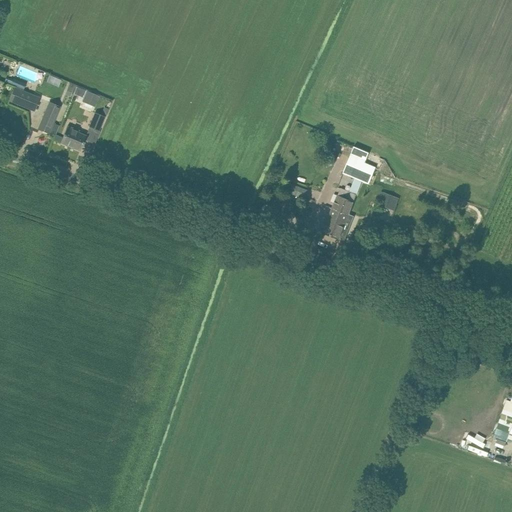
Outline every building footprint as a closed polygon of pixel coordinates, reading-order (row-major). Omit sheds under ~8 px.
[(70,97),(75,86),(69,83),(64,95),(70,97)] [(38,98),(14,88),(9,100),(33,110),(38,98)] [(87,91),(82,102),(94,107),(99,96),(87,91)] [(60,108),(49,103),(37,130),(49,134),(60,108)] [(98,131),(104,116),(96,113),(90,128),(98,131)] [(61,144),(80,152),(86,137),(78,134),(79,131),(68,126),(61,144)] [(353,148),(342,173),(354,178),(354,177),(362,181),(368,183),(375,169),(364,164),(368,154),(369,153),(353,147),(353,148)] [(349,191),(356,194),(362,181),(354,177),(354,178),(349,191)] [(307,190),(287,183),(284,191),(304,199),(307,190)] [(348,215),(356,194),(349,191),(340,188),(332,208),(348,215)] [(381,197),(378,204),(394,210),(399,199),(380,191),(379,196),(381,197)] [(306,208),(278,196),(273,206),(301,218),(306,208)] [(323,232),(322,233),(339,239),(339,237),(344,239),(348,228),(353,217),(348,215),(332,208),(326,224),(323,232)] [(507,401),(497,428),(511,433),(511,399),(511,402),(507,401)] [(464,435),(460,449),(487,457),(491,443),(464,435)]
